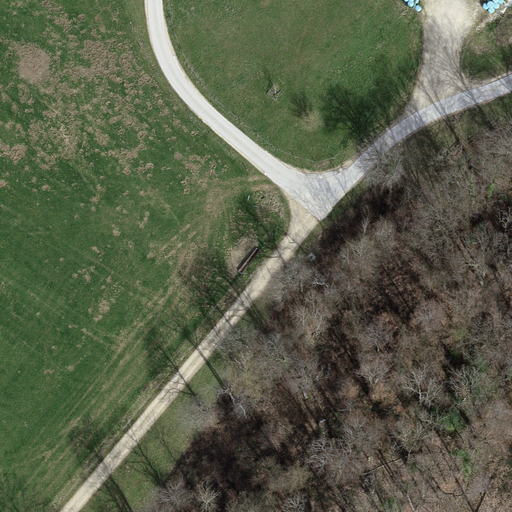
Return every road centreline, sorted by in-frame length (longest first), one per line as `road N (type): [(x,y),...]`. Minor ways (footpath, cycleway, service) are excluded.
road 1 (track): [(59,511),(324,204),(511,59)]
road 2 (track): [(153,0),(153,27),(188,93),(247,149),(324,204)]
